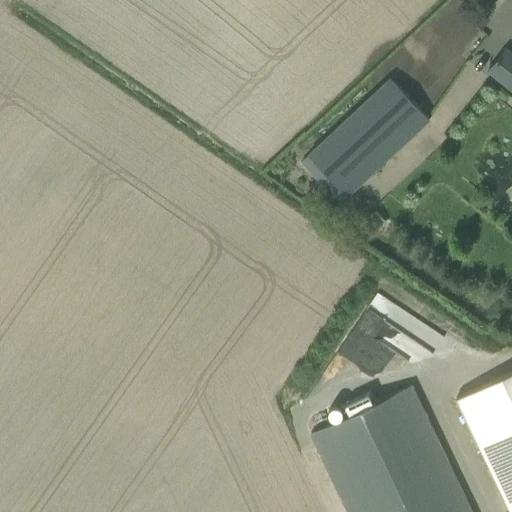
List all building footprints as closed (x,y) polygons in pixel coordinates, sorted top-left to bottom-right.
[(488,70),(494,75),(511,89),(511,53),(505,48),(492,63),(488,70)] [(346,195),(429,119),(390,77),(307,153),(346,195)] [(356,322),(403,359),(414,344),(368,308),(356,322)] [(511,511),(511,370),(456,397),(510,511),(511,511)] [(310,432),(348,511),(470,511),(410,384),(376,401),(369,388),(339,402),(346,415),(310,432)]
